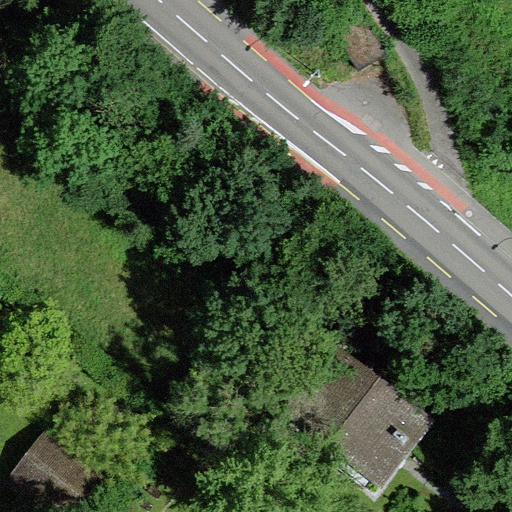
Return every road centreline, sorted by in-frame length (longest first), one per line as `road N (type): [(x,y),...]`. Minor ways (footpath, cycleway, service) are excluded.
road 1 (secondary): [(511,296),(158,0)]
road 2 (track): [(417,213),(439,186),(440,125),(376,0)]
